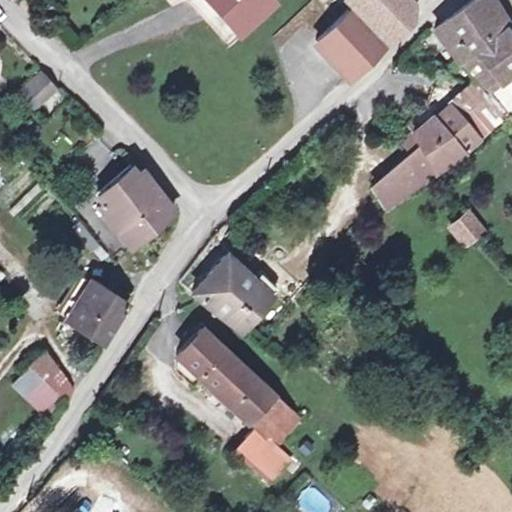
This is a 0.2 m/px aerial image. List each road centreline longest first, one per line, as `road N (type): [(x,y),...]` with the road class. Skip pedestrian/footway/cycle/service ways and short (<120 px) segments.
road 1 (unclassified): [(0,509),(204,212)]
road 2 (unclassified): [(204,212),(393,54),(440,0)]
road 3 (unclassified): [(204,212),(0,0)]
